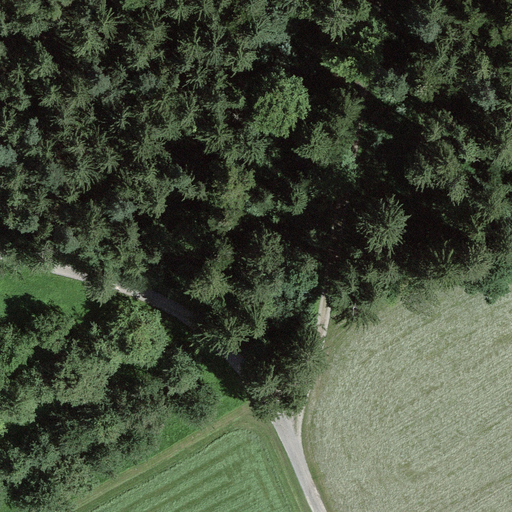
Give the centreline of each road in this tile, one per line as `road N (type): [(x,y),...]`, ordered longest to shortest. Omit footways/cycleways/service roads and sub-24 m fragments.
road 1 (track): [(373,0),(320,329),(293,445),(322,511)]
road 2 (track): [(0,252),(134,289),(189,316),(242,364),(293,445)]
